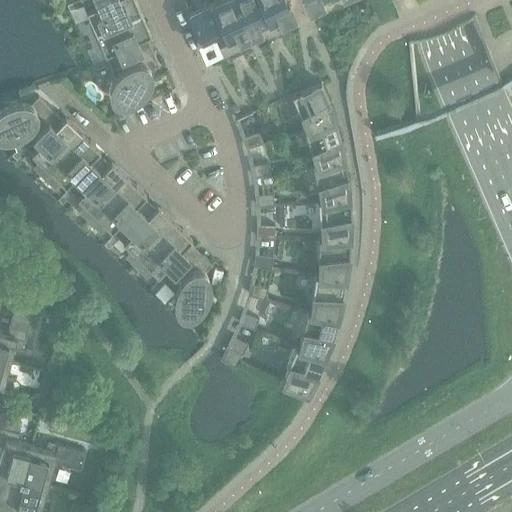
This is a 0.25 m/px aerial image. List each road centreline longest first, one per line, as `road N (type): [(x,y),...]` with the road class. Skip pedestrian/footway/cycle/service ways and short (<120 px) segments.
road 1 (secondary): [(511,396),(321,511)]
road 2 (primary): [(424,0),(511,201)]
road 3 (residential): [(227,226),(213,231),(136,158),(142,137),(206,110)]
road 4 (residential): [(206,110),(219,125),(236,191),(227,226)]
road 5 (residential): [(156,0),(206,110)]
